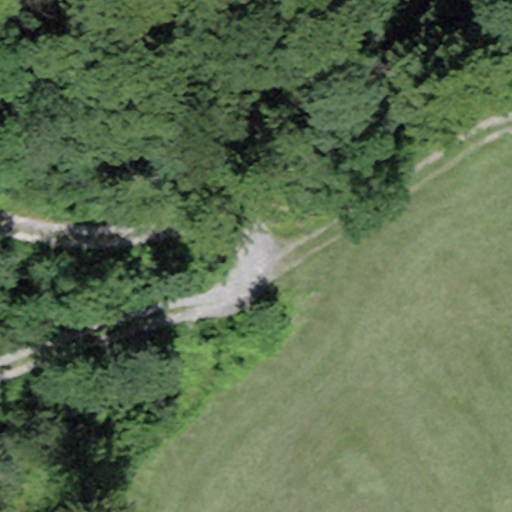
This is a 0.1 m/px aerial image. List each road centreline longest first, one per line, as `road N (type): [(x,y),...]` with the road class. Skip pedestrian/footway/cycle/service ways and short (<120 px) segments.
road 1 (track): [(0,221),(68,240),(145,236),(224,212),(251,224),(280,260)]
road 2 (track): [(0,366),(136,328),(280,260)]
road 3 (track): [(280,260),(511,117)]
